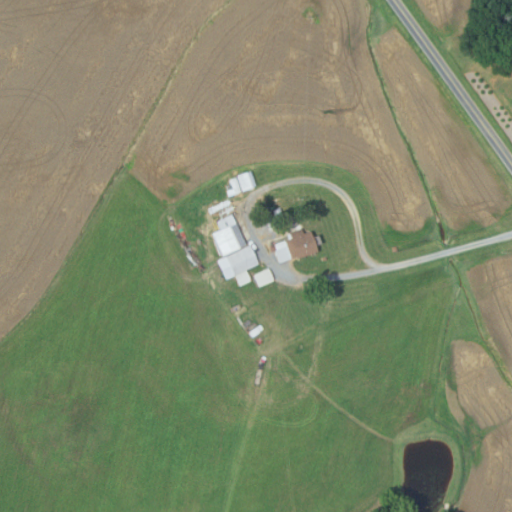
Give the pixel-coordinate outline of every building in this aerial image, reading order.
[(242,191),(237,176),(251,171),(257,186),(242,191)] [(236,178),(241,191),(229,196),(227,191),(228,191),(227,186),(231,184),(230,180),(236,178)] [(280,208),(284,217),(276,220),(272,211),(280,208)] [(213,233),(221,230),(217,221),(232,214),(246,244),(223,255),(213,233)] [(292,260),(292,258),(279,262),(275,250),(277,250),(275,244),(289,239),(287,233),(302,228),(304,233),(312,231),(319,251),(292,260)] [(233,276),(224,257),(250,245),(259,263),(233,276)] [(269,269),(274,280),(259,287),(254,275),(269,269)] [(251,280),(240,286),(235,276),(247,270),(251,280)]
